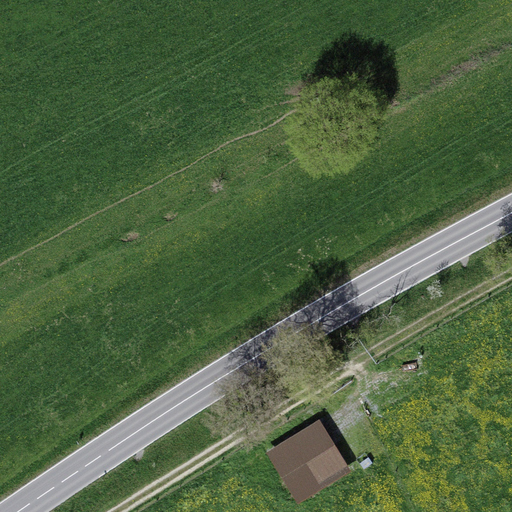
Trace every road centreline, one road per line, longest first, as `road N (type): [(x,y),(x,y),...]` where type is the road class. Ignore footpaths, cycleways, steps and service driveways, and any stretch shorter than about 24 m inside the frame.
road 1 (primary): [(18,511),(187,397),(511,211)]
road 2 (track): [(511,274),(112,511)]
